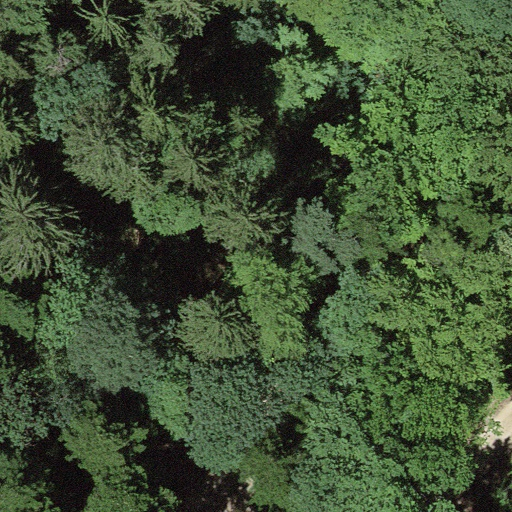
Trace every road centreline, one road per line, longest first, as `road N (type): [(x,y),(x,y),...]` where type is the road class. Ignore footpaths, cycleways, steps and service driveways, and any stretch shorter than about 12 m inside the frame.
road 1 (track): [(171,511),(418,209),(463,0)]
road 2 (track): [(389,511),(412,504),(511,409)]
